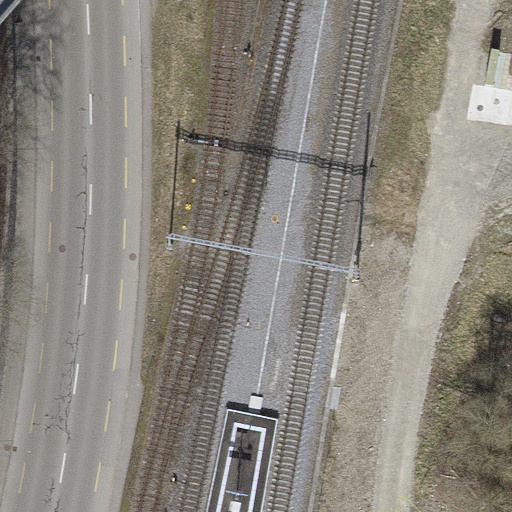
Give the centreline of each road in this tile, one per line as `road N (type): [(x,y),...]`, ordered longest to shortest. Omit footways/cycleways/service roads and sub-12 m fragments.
road 1 (track): [(482,0),(394,511)]
road 2 (primary): [(57,511),(87,285),(88,0)]
